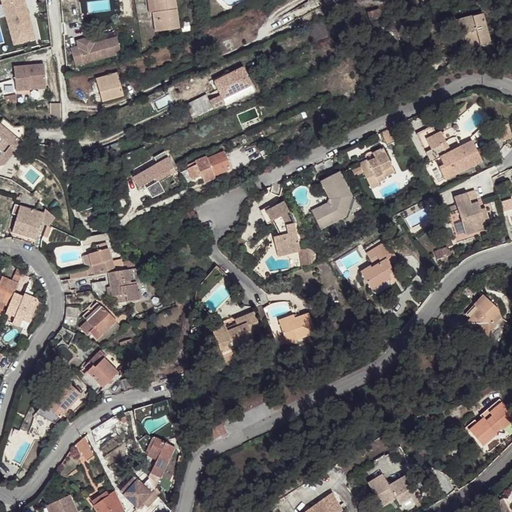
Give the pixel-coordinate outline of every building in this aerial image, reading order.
[(35,38),(23,0),(0,0),(13,44),(35,38)] [(153,0),(147,0),(149,13),(153,13),(158,12),(157,8),(155,9),(153,0)] [(158,12),(153,13),(155,32),(179,29),(175,0),(153,0),(155,9),(157,8),(158,12)] [(378,9),(366,13),(368,20),(380,17),(378,9)] [(463,34),(464,39),(467,48),(490,42),(482,14),(472,17),(473,20),(458,24),(461,35),(463,34)] [(454,22),(459,41),(464,39),(463,34),(461,35),(458,24),(473,20),(472,17),(454,22)] [(322,21),(307,29),(315,42),(332,34),(322,21)] [(70,49),(75,67),(121,54),(116,37),(94,44),(92,44),(89,37),(76,41),(78,46),(70,49)] [(14,67),(16,91),(30,90),(30,85),(46,84),(44,64),(14,67)] [(243,67),(214,82),(221,95),(223,99),(251,85),(243,67)] [(117,73),(96,79),(102,102),(123,96),(117,73)] [(223,99),(221,95),(209,101),(213,110),(254,91),(251,85),(223,99)] [(16,95),(4,97),(7,103),(17,101),(16,95)] [(206,95),(186,104),(192,119),(213,110),(209,101),(206,95)] [(50,104),(50,118),(61,118),(61,103),(50,104)] [(0,158),(5,153),(3,152),(9,144),(11,145),(17,138),(24,144),(24,143),(23,126),(15,126),(3,118),(0,122),(0,158)] [(444,144),(447,143),(441,132),(437,134),(433,125),(417,133),(431,162),(440,158),(444,165),(439,168),(444,179),(482,161),(472,141),(460,147),(464,156),(455,161),(453,156),(451,157),(444,144)] [(391,128),(382,133),(387,145),(397,140),(391,128)] [(5,153),(0,158),(0,165),(5,164),(16,151),(17,151),(24,144),(17,138),(11,145),(5,153)] [(121,151),(118,142),(103,147),(106,156),(121,151)] [(451,152),(447,143),(444,144),(451,157),(453,156),(455,161),(464,156),(460,147),(451,152)] [(265,147),(248,155),(251,163),(269,155),(265,147)] [(360,166),(351,171),(354,177),(363,173),(367,180),(364,181),(366,186),(369,184),(372,189),(380,185),(378,181),(395,172),(383,148),(357,161),(360,166)] [(178,172),(166,152),(155,158),(158,164),(134,178),(140,189),(157,179),(159,182),(172,174),(173,176),(178,172)] [(224,152),(215,156),(217,160),(226,156),(224,152)] [(197,166),(202,177),(204,182),(215,178),(214,175),(231,168),(226,156),(217,160),(215,156),(207,159),(206,157),(195,162),(197,166)] [(197,166),(188,170),(193,181),(202,177),(197,166)] [(329,199),(334,198),(331,206),(313,215),(321,229),(345,216),(352,196),(339,171),(320,181),(329,199)] [(15,186),(3,182),(0,193),(11,196),(15,186)] [(456,205),(446,208),(448,214),(458,211),(466,235),(491,227),(485,208),(481,210),(475,190),(454,197),(456,205)] [(334,198),(329,199),(327,203),(311,211),(313,215),(331,206),(334,198)] [(284,202),(266,211),(271,221),(273,221),(281,236),(273,238),(275,246),(279,245),(282,255),(300,251),(294,224),(292,224),(286,213),(289,212),(284,202)] [(20,206),(12,232),(36,239),(41,222),(48,227),(55,218),(45,209),(44,213),(36,211),(37,210),(33,209),(33,210),(20,206)] [(271,221),(266,211),(270,209),(269,206),(260,211),(267,223),(271,221)] [(378,258),(381,262),(371,268),(370,266),(360,272),(371,290),(390,278),(388,275),(393,271),(390,265),(398,260),(386,241),(366,253),(372,262),(378,258)] [(98,252),(89,255),(94,276),(108,274),(110,282),(92,283),(93,291),(107,290),(112,289),(112,297),(113,297),(126,295),(127,302),(139,300),(134,273),(137,272),(137,269),(131,261),(122,263),(121,260),(112,263),(106,243),(96,247),(98,252)] [(447,247),(441,249),(444,257),(452,254),(450,249),(448,250),(447,247)] [(308,249),(300,251),(302,268),(308,266),(311,264),(314,260),(315,257),(315,254),(314,252),(312,250),(311,249),(308,249)] [(441,249),(435,251),(437,259),(444,257),(441,249)] [(94,276),(89,255),(83,257),(86,269),(69,273),(70,280),(94,276)] [(13,279),(19,281),(23,271),(17,269),(13,279)] [(14,293),(18,283),(3,277),(0,284),(0,314),(0,315),(4,304),(9,306),(14,293)] [(23,297),(14,293),(9,306),(6,313),(15,317),(22,320),(30,323),(37,303),(37,300),(35,299),(29,296),(28,299),(23,297)] [(480,297),(471,308),(476,312),(461,329),(478,344),(502,316),(480,297)] [(96,340),(116,321),(102,306),(80,328),(87,335),(90,332),(96,340)] [(65,317),(63,324),(76,326),(77,317),(78,317),(80,308),(66,307),(65,317)] [(224,324),(212,329),(220,349),(232,344),(233,348),(254,339),(252,334),(261,330),(254,312),(235,320),(236,324),(226,328),(224,324)] [(309,313),(295,318),(280,324),(287,343),(316,333),(309,313)] [(293,314),(278,320),(280,324),(295,318),(293,314)] [(15,317),(13,324),(19,327),(22,320),(15,317)] [(130,340),(122,342),(124,349),(132,347),(130,340)] [(232,344),(220,349),(221,353),(233,348),(232,344)] [(93,366),(95,367),(104,359),(106,356),(100,351),(89,362),(93,366)] [(87,372),(103,387),(118,372),(104,359),(95,367),(93,366),(87,372)] [(121,380),(125,391),(137,388),(134,370),(127,372),(129,378),(121,380)] [(55,424),(80,394),(65,380),(58,387),(51,395),(36,414),(55,424)] [(58,387),(53,383),(47,391),(51,395),(58,387)] [(482,418),(484,420),(478,425),(476,423),(469,429),(483,446),(496,435),(495,434),(502,428),(503,429),(511,421),(511,413),(499,399),(480,416),(482,418)] [(167,400),(154,404),(157,414),(170,411),(167,400)] [(222,424),(210,429),(214,439),(226,433),(222,424)] [(85,436),(76,445),(86,460),(94,455),(85,436)] [(150,473),(161,478),(176,448),(155,439),(147,456),(156,460),(150,473)] [(415,502),(421,498),(418,493),(420,493),(408,474),(389,485),(382,475),(368,483),(382,507),(395,498),(399,505),(412,497),(415,502)] [(120,491),(123,495),(137,480),(133,477),(120,491)] [(123,495),(138,508),(143,503),(148,507),(158,496),(154,490),(151,493),(137,480),(123,495)] [(122,511),(125,510),(115,490),(108,495),(109,496),(94,506),(98,511),(122,511)] [(94,506),(109,496),(108,495),(107,493),(92,503),(94,506)] [(49,504),(52,511),(77,511),(70,495),(49,504)] [(509,511),(502,499),(492,504),(496,511),(509,511)] [(329,511),(323,500),(305,511),(329,511)] [(485,511),(479,501),(466,508),(467,511),(485,511)]
